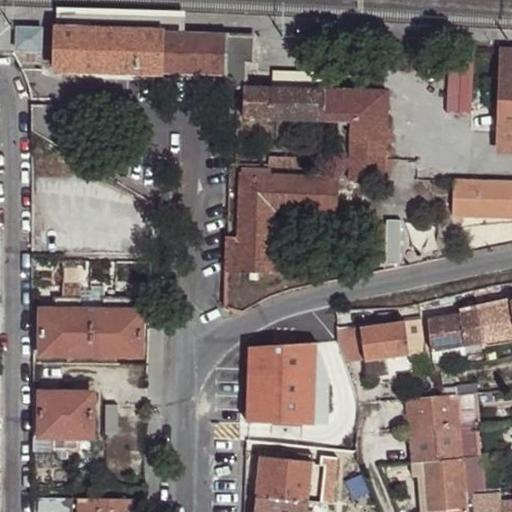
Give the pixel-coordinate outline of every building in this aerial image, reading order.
[(164,31),(184,32),(185,11),(57,7),(57,27),(164,29),(164,31)] [(42,26),(18,26),(18,48),(41,48),(42,26)] [(164,29),(57,27),(54,27),(53,73),(163,76),(163,74),(227,75),(227,38),(227,32),(184,32),(164,31),(164,29)] [(243,84),(246,84),(246,61),(253,62),(254,38),(227,38),(227,75),(238,84),(243,84)] [(511,46),(502,46),(500,83),(500,129),(500,153),(511,153),(511,46)] [(248,85),(269,85),(270,68),(253,68),(250,68),(248,85)] [(269,85),(302,86),(303,69),(270,68),(269,85)] [(302,86),(323,87),(323,70),(303,69),(302,86)] [(232,115),(232,81),(214,81),(214,115),(224,115),(232,115)] [(246,84),(243,84),(243,115),(322,118),(323,87),(302,86),(269,85),(248,85),(246,84)] [(357,88),(323,87),(322,118),(356,119),(357,88)] [(356,119),(356,134),(384,135),(385,89),(357,88),(356,119)] [(356,134),(349,143),(349,178),(384,179),(384,135),(356,134)] [(246,161),(246,149),(237,150),(238,162),(246,161)] [(248,161),(265,161),(265,149),(247,150),(248,161)] [(270,152),(270,162),(295,162),(294,152),(270,152)] [(336,209),(337,176),(244,173),(242,234),(241,253),(228,252),(228,268),(282,270),(283,254),(272,254),(273,207),(336,209)] [(511,185),(456,183),(456,220),(511,221),(511,185)] [(419,204),(386,204),(386,222),(419,221),(419,204)] [(384,223),(366,223),(364,253),(385,253),(384,223)] [(229,234),(228,252),(241,253),(242,234),(229,234)] [(480,296),(491,294),(489,288),(479,291),(480,296)] [(34,309),(34,351),(140,352),(141,310),(126,309),(127,296),(103,296),(103,309),(78,309),(78,296),(55,297),(55,308),(34,309)] [(509,297),(478,304),(484,341),(511,334),(511,322),(510,302),(509,297)] [(478,304),(459,307),(459,314),(464,344),(484,341),(478,304)] [(464,344),(459,314),(429,320),(432,350),(464,344)] [(424,353),(420,321),(405,322),(361,328),(361,338),(366,361),(424,353)] [(341,340),(341,343),(345,362),(366,361),(361,338),(361,328),(341,329),(341,340)] [(332,382),(316,345),(251,350),(250,425),(331,430),(332,382)] [(437,364),(426,364),(424,364),(424,377),(438,376),(437,364)] [(479,383),(460,384),(461,392),(479,391),(479,383)] [(53,447),(78,447),(78,434),(91,434),(92,391),(34,391),(34,434),(53,434),(53,447)] [(456,394),(459,423),(478,422),(480,421),(477,392),(456,394)] [(407,399),(408,428),(459,423),(456,394),(440,394),(407,399)] [(459,423),(462,458),(481,456),(478,422),(459,423)] [(425,461),(462,458),(459,423),(408,428),(413,462),(425,461)] [(257,496),(308,501),(312,461),(297,460),(260,456),(257,496)] [(429,511),(436,511),(468,509),(466,491),(462,458),(425,461),(429,511)] [(502,511),(501,501),(501,494),(475,498),(475,511),(502,511)] [(86,497),(86,511),(145,511),(146,496),(86,497)] [(307,511),(308,501),(257,496),(254,511),(307,511)] [(85,511),(86,499),(47,499),(47,511),(63,511),(66,511),(85,511)] [(511,511),(511,500),(501,501),(502,511),(511,511)]
